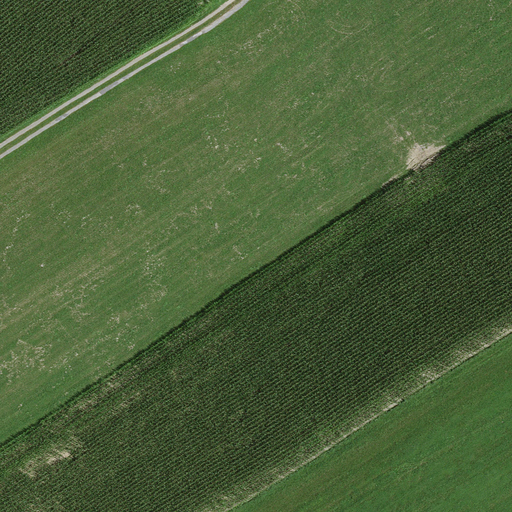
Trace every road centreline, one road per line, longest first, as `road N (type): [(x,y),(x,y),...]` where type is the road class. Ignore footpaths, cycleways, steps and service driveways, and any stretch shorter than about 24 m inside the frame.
road 1 (track): [(252,511),(511,347)]
road 2 (track): [(0,155),(237,0)]
